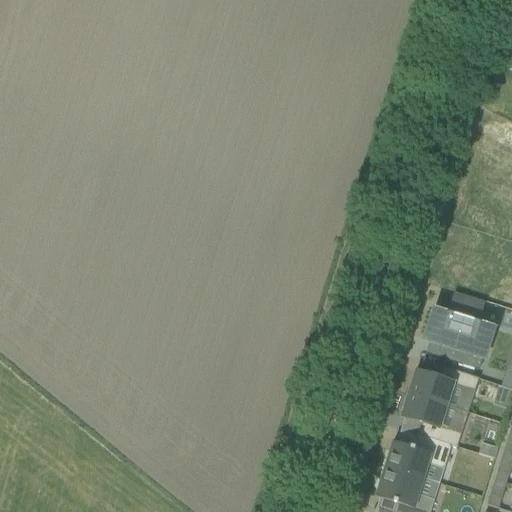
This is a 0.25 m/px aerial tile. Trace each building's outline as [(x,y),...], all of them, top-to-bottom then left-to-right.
[(433,313),(425,340),(429,341),(444,346),(440,359),(477,371),(482,358),(490,331),(474,326),(480,309),(481,309),(482,307),(453,298),(447,317),(433,313)] [(498,338),(511,342),(511,313),(507,312),(498,338)] [(408,388),(406,396),(406,397),(407,396),(445,408),(452,387),(473,394),(477,380),(441,369),(437,380),(418,374),(414,373),(409,388),(408,388)] [(511,376),(504,374),(500,387),(511,390),(511,376)] [(497,388),(493,401),(507,405),(511,393),(497,388)] [(403,398),(398,411),(401,412),(400,418),(403,420),(420,425),(417,437),(450,447),(455,449),(460,435),(439,428),(445,408),(407,396),(406,397),(406,399),(403,398)] [(392,443),(384,468),(422,480),(427,466),(443,471),(450,447),(417,437),(413,450),(395,445),(392,443)] [(481,445),(478,456),(493,461),(497,450),(481,445)] [(511,452),(503,450),(500,461),(511,465),(511,461),(511,452)] [(511,465),(500,461),(496,472),(508,476),(511,465)] [(384,468),(374,499),(378,500),(395,505),(393,511),(429,511),(433,502),(417,497),(422,480),(384,468)] [(486,506),(497,510),(505,485),(493,482),(486,506)]
